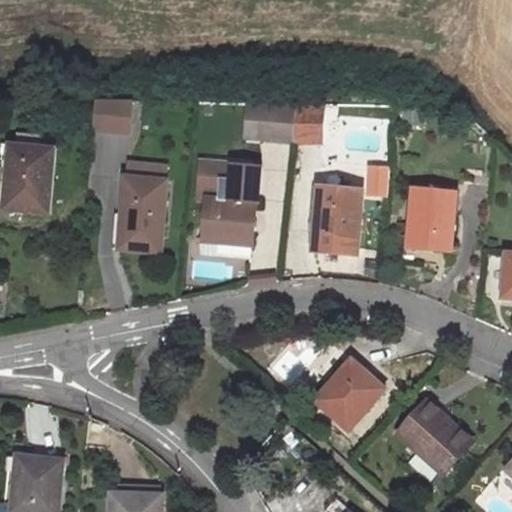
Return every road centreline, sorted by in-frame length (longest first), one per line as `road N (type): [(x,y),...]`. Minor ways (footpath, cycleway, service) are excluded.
road 1 (residential): [(69,343),(328,294),(387,303),(511,356)]
road 2 (residential): [(219,486),(173,434),(74,369)]
road 3 (residential): [(58,395),(114,414),(219,486)]
